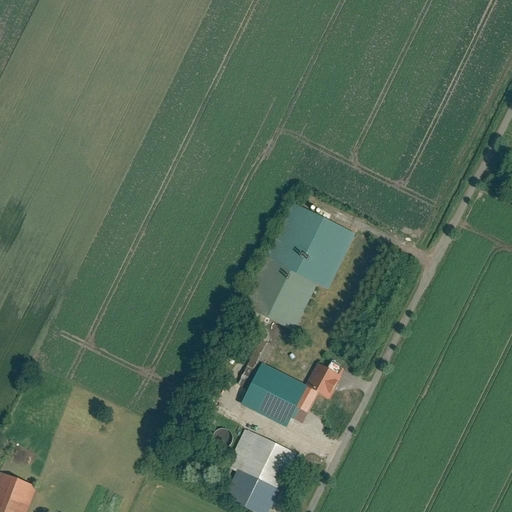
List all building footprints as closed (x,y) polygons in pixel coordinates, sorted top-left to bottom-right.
[(289,204),(263,259),(326,289),(352,234),(289,204)] [(315,285),(263,259),(240,306),(292,332),(315,285)] [(327,399),(338,376),(317,366),(306,389),(327,399)] [(306,389),(263,367),(243,406),(286,428),(306,389)] [(229,433),(216,428),(210,442),(223,447),(229,433)] [(264,511),(294,454),(242,428),(225,464),(235,469),(222,494),(258,511),(264,511)] [(0,511),(27,511),(35,488),(1,478),(0,480),(0,511)]
